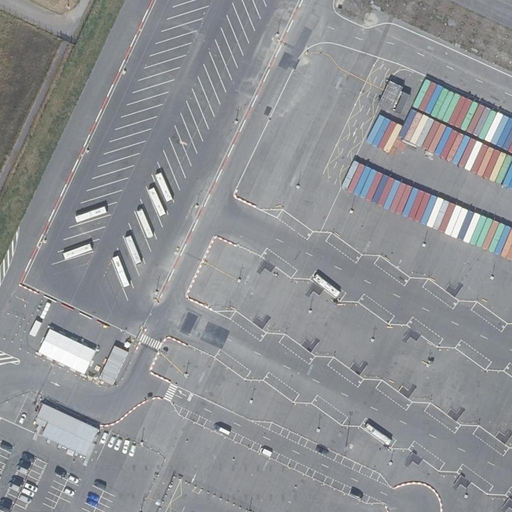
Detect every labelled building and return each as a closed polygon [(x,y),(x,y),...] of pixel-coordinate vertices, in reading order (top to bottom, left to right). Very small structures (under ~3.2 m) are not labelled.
[(403,88),(389,82),(379,105),(392,111),(403,88)] [(324,203),(315,216),(336,231),(345,218),(324,203)] [(59,249),(62,241),(48,235),(44,242),(59,249)] [(311,237),(307,246),(321,253),(325,244),(311,237)] [(91,263),(97,243),(83,239),(78,259),(91,263)] [(139,288),(150,263),(104,242),(92,267),(139,288)] [(439,312),(459,328),(470,315),(450,299),(439,312)]
